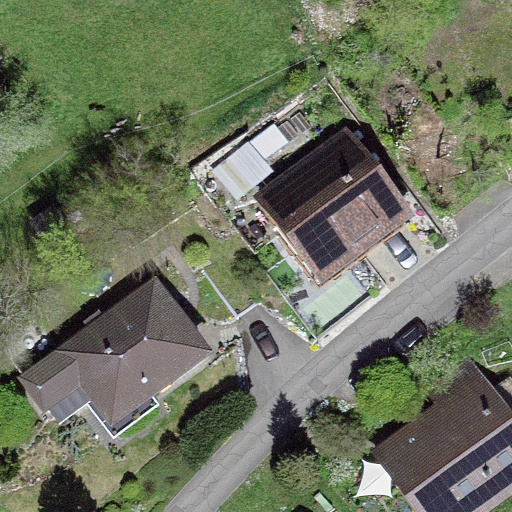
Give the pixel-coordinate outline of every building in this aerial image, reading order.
[(502,109),(511,104),(511,35),(478,49),(502,109)] [(322,270),(395,217),(344,148),(271,202),(322,270)] [(237,319),(260,301),(227,255),(203,272),(237,319)] [(153,288),(26,381),(44,406),(80,380),(109,419),(146,392),(149,396),(203,356),(153,288)] [(431,511),(468,511),(511,480),(511,445),(476,396),(488,387),(468,360),(427,390),(446,417),(392,456),(431,511)]
